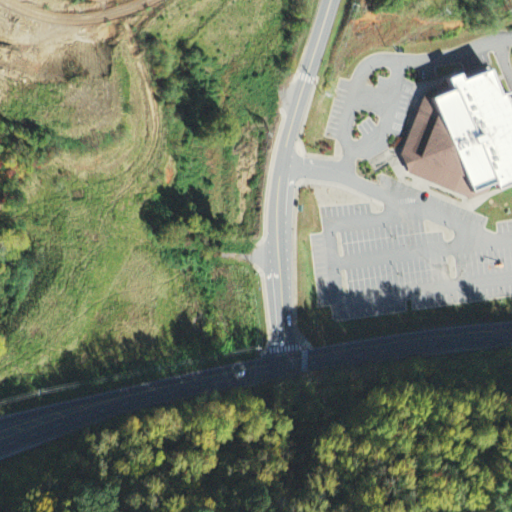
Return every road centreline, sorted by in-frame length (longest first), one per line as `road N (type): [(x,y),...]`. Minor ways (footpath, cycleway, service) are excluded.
road 1 (primary): [(0,435),(289,362),(511,328)]
road 2 (residential): [(289,362),(279,192),(331,0)]
